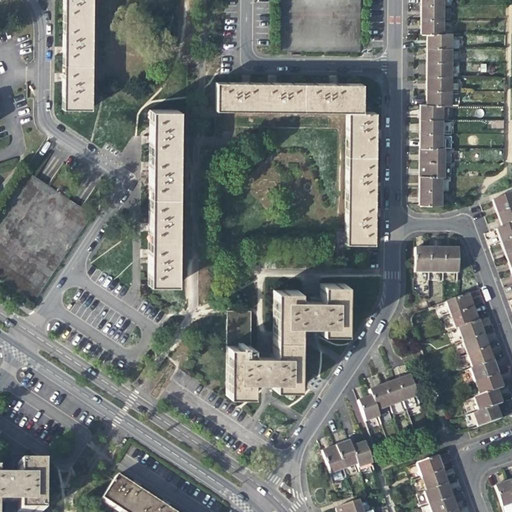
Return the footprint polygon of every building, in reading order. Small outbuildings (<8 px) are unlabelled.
[(60,0),(61,31),(88,31),(87,0),(60,0)] [(351,51),(360,51),(360,0),(342,0),(342,2),(331,6),(332,6),(324,10),(320,8),(322,0),(323,0),(291,0),(296,11),(295,0),(301,0),(302,18),(297,20),(302,33),(302,50),(323,50),(327,41),(350,50),(351,51)] [(418,0),(418,1),(418,8),(440,9),(440,0),(418,0)] [(440,23),(440,9),(418,8),(418,15),(418,23),(440,23)] [(440,37),(440,23),(418,23),(418,28),(418,36),(425,36),(440,37)] [(88,31),(61,31),(61,54),(60,73),(87,74),(88,31)] [(450,37),(440,37),(425,36),(425,43),(425,51),(449,51),(450,37)] [(425,65),(449,66),(449,51),(425,51),(425,58),(425,65)] [(425,79),(449,80),(449,66),(425,65),(425,72),(425,79)] [(88,118),(87,74),(60,73),(60,99),(60,118),(88,118)] [(425,93),(449,94),(449,80),(425,79),(425,85),(425,93)] [(241,91),(214,90),(214,119),(255,119),(255,92),(241,91)] [(279,92),(257,91),(257,119),(299,120),(299,92),(279,92)] [(323,92),(301,92),(301,120),(360,119),(360,93),(323,92)] [(425,101),(425,107),(440,108),(449,108),(449,94),(425,93),(425,101)] [(440,122),(440,108),(425,107),(417,108),(417,115),(417,121),(440,122)] [(345,165),(372,164),(372,152),(373,121),(345,121),(345,165)] [(439,137),(440,122),(417,121),(417,128),(417,136),(439,137)] [(174,124),(146,124),(146,152),(146,169),(173,169),(174,124)] [(439,150),(439,137),(417,136),(417,144),(417,150),(439,150)] [(442,150),(439,150),(417,150),(417,158),(417,164),(441,165),(442,150)] [(441,179),(441,165),(417,164),(417,171),(417,179),(439,179),(441,179)] [(372,190),(371,166),(344,167),(344,209),(372,209),(372,190)] [(173,212),(173,169),(146,169),(146,198),(146,212),(173,212)] [(438,193),(439,179),(417,179),(416,186),(416,193),(438,193)] [(438,207),(438,193),(416,193),(416,201),(416,207),(438,207)] [(492,209),(495,217),(511,210),(511,196),(511,197),(510,194),(489,201),(492,209)] [(511,210),(495,217),(497,223),(500,230),(511,225),(511,210)] [(371,225),(371,211),(344,211),(344,253),(372,253),(371,225)] [(174,256),(173,212),(146,212),(146,241),(146,256),(174,256)] [(511,241),(511,225),(500,230),(494,232),(497,240),(499,246),(511,241)] [(511,241),(499,246),(501,253),(503,259),(511,255),(511,241)] [(412,273),(427,273),(427,251),(421,251),(413,251),(412,273)] [(435,251),(427,251),(427,273),(441,273),(441,251),(435,251)] [(447,252),(441,251),(441,273),(455,273),(455,252),(447,252)] [(511,255),(503,259),(506,264),(508,271),(511,270),(511,255)] [(174,300),(174,256),(146,256),(145,278),(145,300),(174,300)] [(223,319),(222,396),(247,396),(247,379),(257,379),(269,379),(269,389),(294,389),(294,323),(304,323),(316,323),(316,333),(340,333),(341,284),(316,284),(316,298),(306,297),(305,302),(295,301),(295,291),(270,290),(269,353),(259,353),(259,357),(247,357),(248,312),(223,311),(223,319)] [(444,304),(449,317),(473,309),(470,302),(467,295),(444,304)] [(453,331),(456,330),(477,323),(475,317),(473,309),(449,317),(453,331)] [(456,330),(461,343),(482,335),(480,330),(477,323),(456,330)] [(461,343),(466,357),(487,349),(485,343),(482,335),(461,343)] [(466,357),(470,370),(492,363),(489,356),(487,349),(466,357)] [(468,371),(473,384),(496,376),(494,370),(492,363),(470,370),(468,371)] [(473,384),(478,397),(494,391),(501,389),(499,383),(496,376),(473,384)] [(403,380),(396,382),(404,404),(417,399),(409,378),(403,380)] [(388,385),(383,387),(390,408),(404,404),(396,382),(388,385)] [(370,392),(372,397),(377,413),(390,408),(383,387),(376,389),(370,392)] [(471,400),(476,413),(494,407),(499,405),(496,398),(494,391),(478,397),(471,400)] [(379,418),(377,413),(372,397),(365,400),(358,402),(365,423),(379,418)] [(497,415),(494,407),(476,413),(471,415),(476,428),(499,420),(497,415)] [(360,431),(358,426),(344,431),(346,436),(360,431)] [(342,445),(335,447),(343,470),(356,465),(350,448),(348,442),(342,445)] [(358,445),(350,448),(356,465),(358,469),(372,464),(364,443),(358,445)] [(329,475),(343,470),(335,447),(329,449),(321,452),(329,475)] [(39,453),(16,453),(16,468),(0,468),(0,499),(16,500),(16,510),(41,510),(39,453)] [(414,465),(419,479),(439,472),(437,465),(434,458),(414,465)] [(441,478),(439,472),(419,479),(424,493),(444,485),(441,478)] [(115,476),(99,498),(120,511),(168,511),(161,507),(130,486),(115,476)] [(422,494),(427,507),(449,499),(447,492),(444,485),(424,493),(422,494)] [(498,511),(511,505),(504,485),(496,488),(490,490),(498,511)] [(451,505),(449,499),(427,507),(428,511),(453,511),(454,511),(451,505)] [(333,511),(360,511),(357,501),(333,510),(333,511)]
